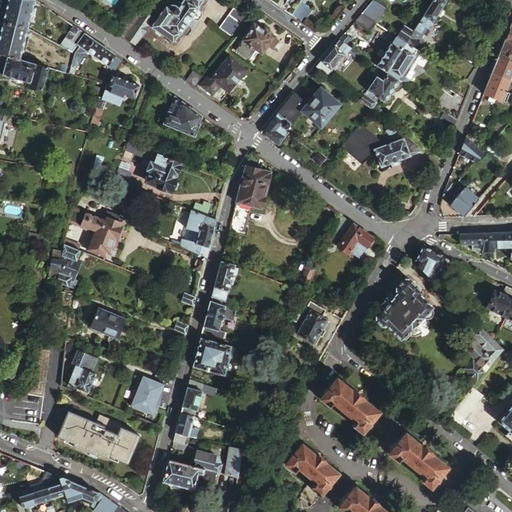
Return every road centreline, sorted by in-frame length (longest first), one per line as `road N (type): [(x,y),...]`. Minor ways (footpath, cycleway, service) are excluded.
road 1 (residential): [(244,134),(141,511)]
road 2 (unclassified): [(511,489),(348,357),(341,342),(408,232)]
road 3 (unclassified): [(510,0),(425,214),(408,232)]
road 4 (residential): [(52,0),(244,134)]
road 5 (unclassified): [(244,134),(381,228),(408,232)]
